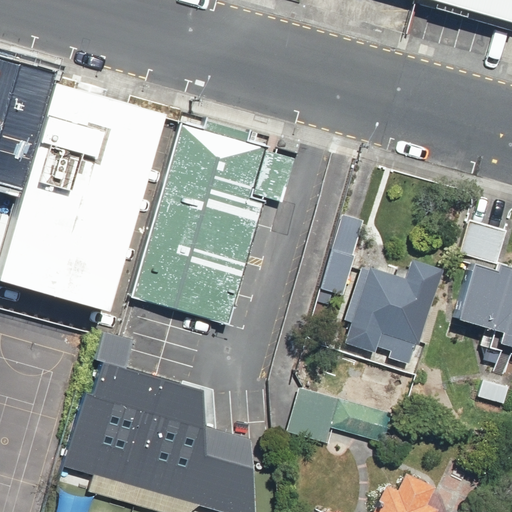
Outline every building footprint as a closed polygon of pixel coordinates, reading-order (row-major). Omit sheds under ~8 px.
[(511,0),(439,0),(511,19),(511,0)] [(44,79),(0,66),(0,178),(15,183),(44,79)] [(153,111),(44,79),(15,183),(0,235),(0,279),(100,308),(153,111)] [(277,149),(172,119),(122,294),(226,324),(277,149)] [(460,253),(477,258),(459,322),(504,335),(501,346),(511,349),(511,267),(505,265),(511,241),(511,226),(470,215),(460,253)] [(417,367),(446,267),(411,257),(405,275),(366,264),(343,346),(417,367)] [(99,472),(94,492),(168,511),(193,511),(202,507),(222,511),(257,511),(256,441),(212,428),(212,388),(131,364),(137,344),(104,336),(70,464),(99,472)] [(414,383),(354,359),(341,393),(401,416),(414,383)] [(511,402),(511,382),(487,371),(475,396),(508,411),(511,402)] [(340,392),(304,379),(285,429),(320,443),(340,392)] [(327,511),(438,511),(440,508),(431,504),(439,487),(406,471),(398,488),(386,482),(370,511),(333,511),(329,510),(327,511)]
